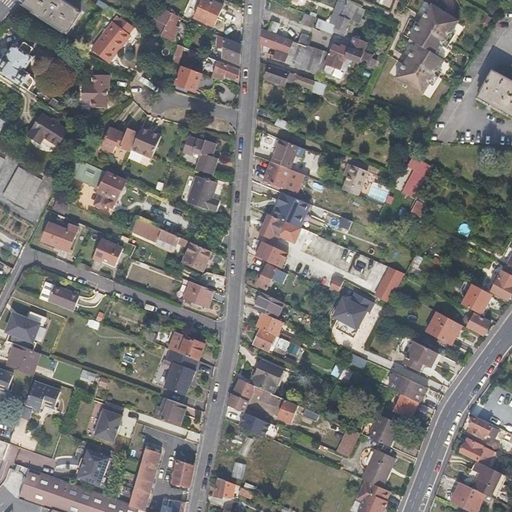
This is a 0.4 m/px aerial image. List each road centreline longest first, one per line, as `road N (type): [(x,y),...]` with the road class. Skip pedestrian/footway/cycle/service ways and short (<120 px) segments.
road 1 (residential): [(230,335),(253,0)]
road 2 (residential): [(230,335),(27,253),(0,308)]
road 3 (tertiary): [(411,511),(452,406),(511,325)]
road 4 (residential): [(194,511),(230,335)]
